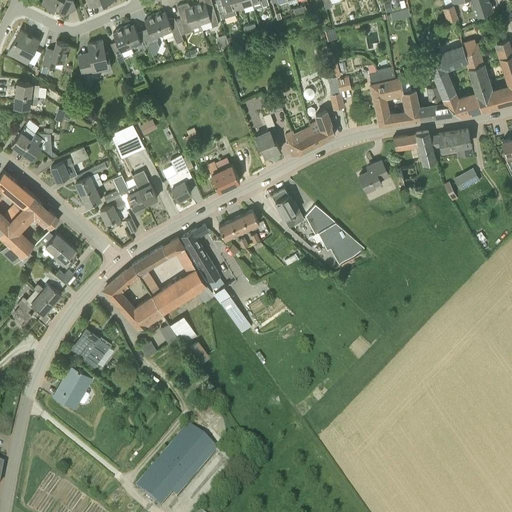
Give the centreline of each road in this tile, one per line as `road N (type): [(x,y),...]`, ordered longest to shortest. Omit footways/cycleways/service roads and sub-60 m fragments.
road 1 (tertiary): [(118,260),(332,144),(511,110)]
road 2 (tertiary): [(4,511),(38,369),(68,316),(118,260)]
road 3 (residential): [(118,260),(0,159)]
road 4 (residential): [(13,6),(73,31),(138,4)]
